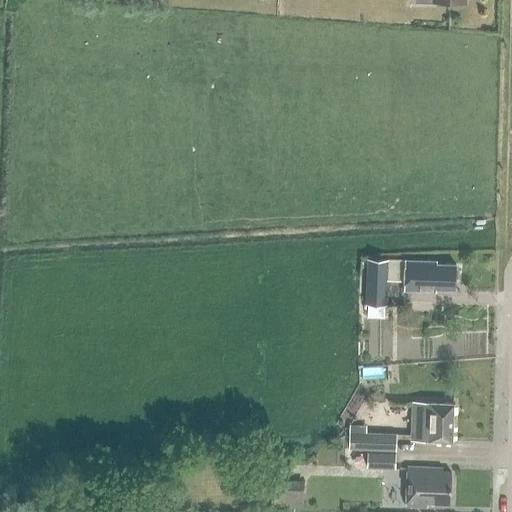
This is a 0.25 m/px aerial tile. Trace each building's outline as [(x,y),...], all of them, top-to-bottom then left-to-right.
[(385,305),(388,305),(389,259),(368,259),(366,304),(369,304),(368,318),(385,319),(385,305)] [(436,288),(455,289),(456,265),(437,264),(437,262),(405,260),(404,290),(436,291),(436,288)] [(411,441),(453,442),(454,403),(413,402),(411,441)] [(370,453),(396,454),(396,434),(349,433),(349,450),(370,450),(370,453)] [(396,454),(370,453),(368,453),(367,468),(395,469),(396,454)] [(443,468),(408,467),(406,507),(427,508),(427,504),(451,505),(452,472),(443,472),(443,468)] [(304,481),(272,481),(271,487),(262,487),(261,507),(303,508),(304,481)]
